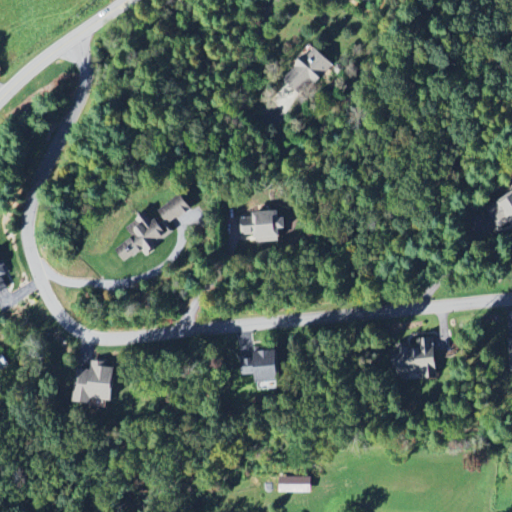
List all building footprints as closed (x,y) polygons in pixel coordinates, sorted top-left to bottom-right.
[(336,64),(317,46),(286,79),(302,94),(312,84),(316,87),(336,64)] [(198,210),(188,193),(162,208),(166,216),(158,221),(152,212),(130,224),(139,238),(121,248),(129,262),(149,251),(180,234),(174,223),(198,210)] [(511,225),(511,195),(485,214),(497,232),(510,223),(511,225)] [(261,243),(286,242),(285,229),(292,229),(291,216),(284,216),(284,210),(257,212),(257,217),(243,218),(244,235),(260,234),(261,243)] [(0,293),(12,288),(0,261),(0,293)] [(439,377),(435,338),(418,340),(419,351),(398,353),(400,379),(410,378),(410,372),(420,371),(420,379),(439,377)] [(283,381),(282,348),(259,349),(261,382),(283,381)] [(112,406),(119,367),(94,363),(93,366),(80,364),(74,399),(112,406)]
